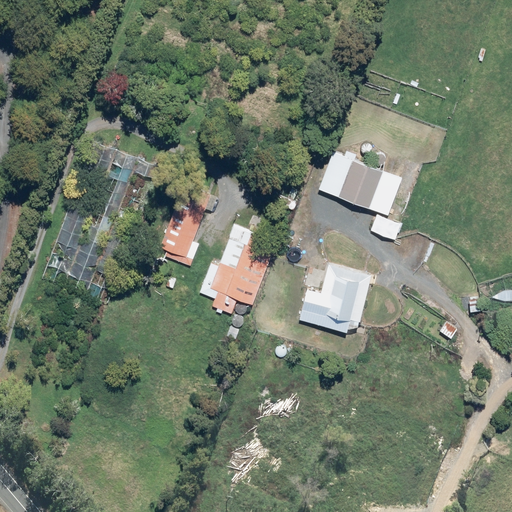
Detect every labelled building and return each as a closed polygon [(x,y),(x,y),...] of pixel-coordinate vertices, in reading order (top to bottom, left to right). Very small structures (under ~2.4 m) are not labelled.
[(334,147),(320,184),(372,205),(387,168),(334,147)] [(424,162),(402,153),(374,228),(397,237),(424,162)] [(201,241),(195,239),(213,192),(188,182),(164,244),(170,247),(168,254),(192,263),(201,241)] [(240,294),(255,300),(279,239),(255,230),(255,231),(237,224),(222,264),(214,261),(203,290),(218,296),(215,304),(234,311),(240,294)] [(362,322),(374,273),(330,262),(323,290),(310,287),(303,317),(351,329),(354,320),(362,322)]
